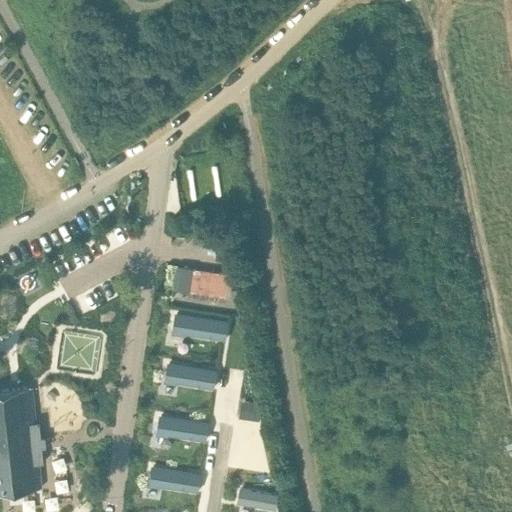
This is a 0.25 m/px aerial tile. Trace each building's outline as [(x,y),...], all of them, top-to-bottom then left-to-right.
[(234,271),(179,263),(175,286),(230,294),(234,271)] [(174,312),(171,332),(183,334),(183,333),(225,339),(228,320),(174,312)] [(167,361),(164,382),(175,383),(176,382),(213,387),(216,369),(167,361)] [(17,387),(0,388),(0,500),(7,499),(6,490),(41,487),(32,405),(30,386),(17,387)] [(159,414),(156,434),(162,435),(168,436),(168,434),(205,440),(208,422),(160,414),(159,414)] [(151,465),(148,485),(160,487),(160,485),(184,489),(197,491),(200,473),(180,470),(151,465)] [(239,487),(237,502),(275,509),(278,495),(239,487)]
